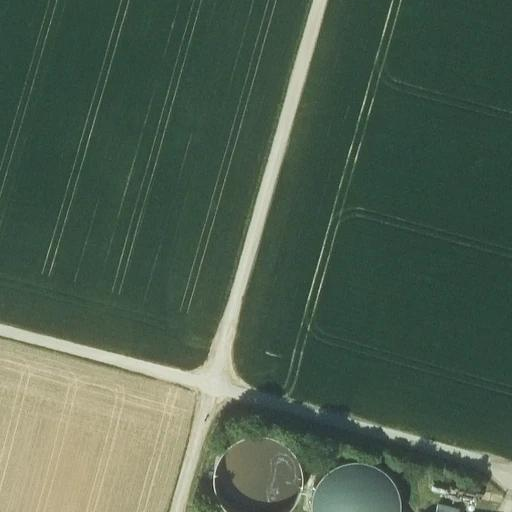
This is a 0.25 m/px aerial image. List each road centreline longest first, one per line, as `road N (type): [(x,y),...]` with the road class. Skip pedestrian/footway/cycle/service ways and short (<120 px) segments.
road 1 (track): [(319,0),(177,511)]
road 2 (track): [(0,333),(511,472)]
